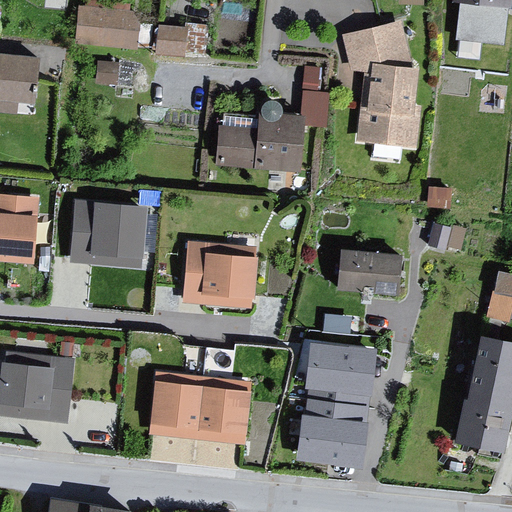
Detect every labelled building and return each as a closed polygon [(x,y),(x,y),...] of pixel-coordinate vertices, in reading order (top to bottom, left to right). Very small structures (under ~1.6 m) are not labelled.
[(510,0),(451,0),(451,4),(510,8),(510,0)] [(127,6),(78,6),(76,46),(135,50),(139,14),(128,13),(127,6)] [(207,48),(207,18),(155,19),(156,49),(207,48)] [(400,22),(341,37),(346,101),(360,103),(356,142),(417,147),(421,108),(413,107),(414,71),(408,69),(400,22)] [(0,116),(16,118),(16,107),(29,107),(36,57),(0,53),(0,116)] [(98,77),(119,77),(119,56),(98,56),(98,77)] [(253,132),(215,127),(216,165),(300,173),(301,129),(326,132),(329,94),(316,93),(319,73),(304,68),(297,115),(278,114),(278,109),(275,103),(269,101),(264,100),(260,103),(256,107),(255,112),(253,132)] [(40,198),(0,193),(0,261),(32,265),(40,198)] [(145,209),(73,204),(67,262),(140,271),(145,209)] [(459,246),(465,225),(434,217),(428,238),(459,246)] [(254,248),(185,243),(183,304),(252,308),(254,248)] [(398,253),(337,250),(334,290),(393,297),(398,253)] [(511,275),(496,271),(483,321),(507,325),(511,296),(511,275)] [(511,341),(475,335),(451,440),(499,452),(511,385),(511,341)] [(374,351),(314,344),(300,458),(360,465),(374,351)] [(0,416),(66,422),(71,359),(0,351),(0,416)] [(248,379),(153,372),(145,424),(148,426),(146,435),(242,446),(248,379)] [(128,511),(129,510),(47,500),(44,511),(128,511)]
